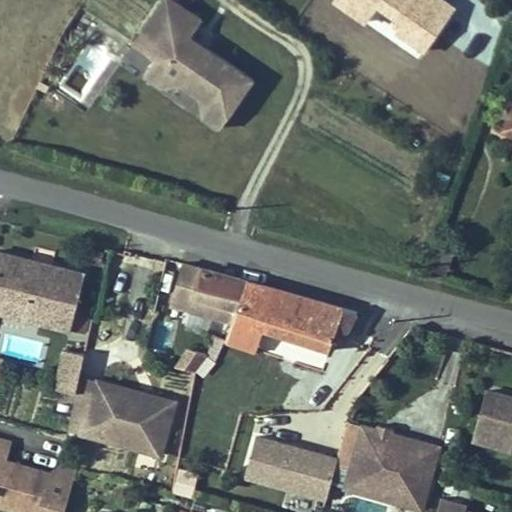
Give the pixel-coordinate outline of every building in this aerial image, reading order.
[(192,33),(204,16),(181,0),(162,0),(144,27),(161,39),(162,54),(157,55),(144,72),(162,85),(180,81),(210,102),(202,112),(221,125),(255,77),(210,46),(195,48),(192,33)] [(508,19),(511,13),(511,8),(502,2),(496,11),(508,19)] [(210,46),(192,33),(195,48),(210,46)] [(440,252),(425,247),(417,273),(431,277),(440,252)] [(0,263),(0,322),(14,326),(17,311),(63,323),(73,282),(0,263)] [(241,295),(183,280),(174,318),(216,329),(215,334),(220,336),(218,346),(260,356),(264,340),(331,358),(336,339),(353,344),(358,325),(241,295)] [(72,328),(87,331),(91,306),(77,303),(72,328)] [(17,311),(14,326),(59,337),(63,323),(17,311)] [(216,329),(174,318),(172,323),(215,334),(216,329)] [(177,362),(197,370),(205,351),(185,343),(177,362)] [(67,404),(77,361),(57,356),(46,399),(67,404)] [(260,380),(226,365),(209,404),(242,419),(260,380)] [(333,412),(260,380),(242,419),(315,452),(333,412)] [(511,405),(491,399),(489,406),(511,412),(511,405)] [(147,473),(160,432),(67,404),(57,446),(147,473)] [(511,412),(489,406),(478,444),(508,452),(506,456),(511,457),(511,412)] [(508,452),(478,444),(474,457),(503,466),(506,456),(508,452)] [(354,447),(338,500),(381,511),(417,511),(430,469),(354,447)] [(0,453),(0,511),(58,511),(64,491),(0,473),(0,454),(0,453)] [(381,511),(338,500),(335,509),(345,511),(381,511)]
